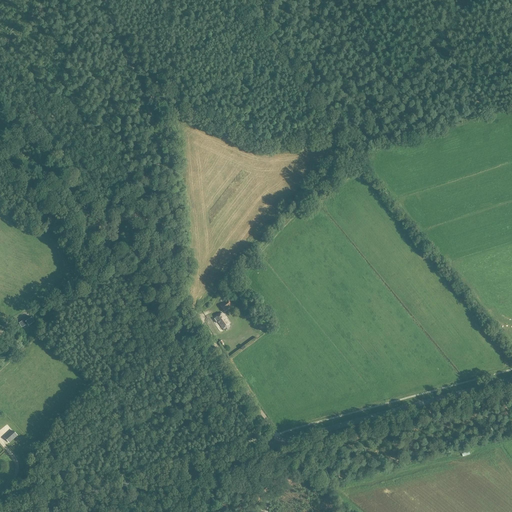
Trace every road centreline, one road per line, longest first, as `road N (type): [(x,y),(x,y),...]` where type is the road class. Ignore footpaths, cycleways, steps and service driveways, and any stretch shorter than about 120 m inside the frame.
road 1 (tertiary): [(21,511),(511,378)]
road 2 (track): [(105,0),(151,117),(166,280),(276,434)]
road 3 (track): [(160,260),(125,252),(0,330)]
